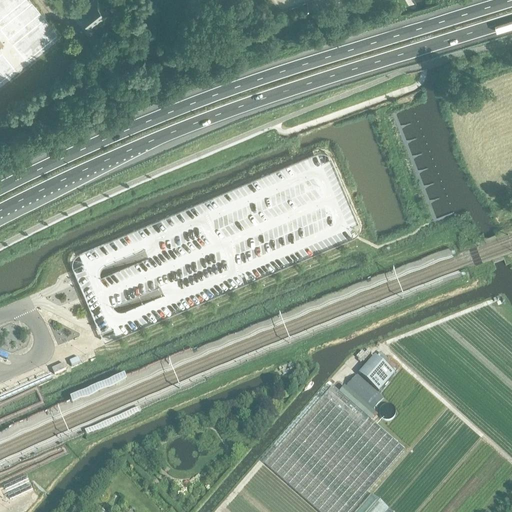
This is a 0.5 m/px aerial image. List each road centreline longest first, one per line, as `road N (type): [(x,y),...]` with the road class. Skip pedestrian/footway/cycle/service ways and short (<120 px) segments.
road 1 (motorway): [(0,209),(184,126),(511,20)]
road 2 (motorway): [(510,0),(180,106),(0,189)]
